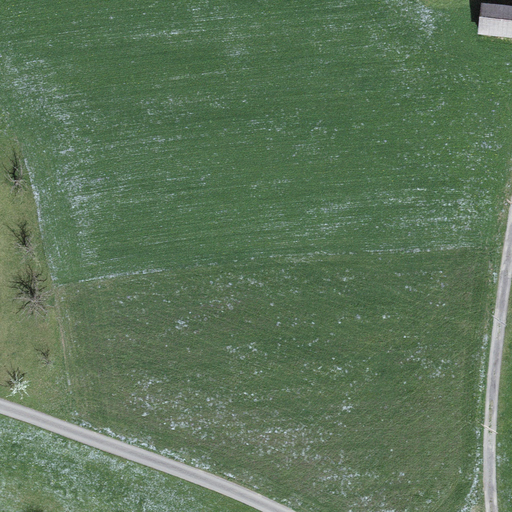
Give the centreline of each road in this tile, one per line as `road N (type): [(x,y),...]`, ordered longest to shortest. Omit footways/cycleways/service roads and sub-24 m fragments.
road 1 (track): [(0,406),(280,511)]
road 2 (track): [(492,511),(496,326),(511,239)]
